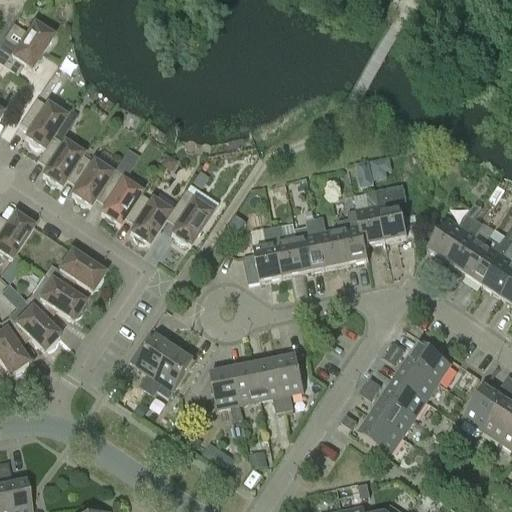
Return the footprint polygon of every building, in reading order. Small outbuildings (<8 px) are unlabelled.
[(33,29),(26,40),(12,30),(0,48),(0,70),(16,81),(23,71),(30,76),(52,42),(49,40),(48,38),(47,36),(46,35),(44,33),(43,33),(41,32),(39,32),(37,32),(33,29)] [(53,80),(47,89),(54,93),(60,84),(53,80)] [(43,156),(53,142),(55,138),(61,129),(66,122),(46,110),(46,111),(35,104),(19,129),(29,136),(24,143),(43,156)] [(68,133),(61,129),(55,138),(62,142),(68,133)] [(63,148),(53,142),(43,156),(36,166),(46,173),(41,181),(60,194),(69,181),(82,161),(83,160),(64,147),(63,148)] [(170,175),(176,166),(167,160),(161,169),(170,175)] [(89,213),(98,200),(111,179),(93,167),(92,167),(82,161),(69,181),(79,188),(70,200),(89,213)] [(355,168),(356,175),(363,177),(370,175),(368,165),(355,168)] [(114,175),(111,179),(98,200),(108,207),(99,219),(119,232),(127,220),(140,199),(141,198),(122,186),(125,182),(114,175)] [(207,182),(200,177),(193,187),(201,193),(207,182)] [(505,195),(498,190),(488,205),(495,210),(505,195)] [(407,241),(403,221),(400,208),(406,206),(403,191),(375,197),(385,247),(407,242),(407,241)] [(185,195),(170,217),(170,218),(168,221),(178,228),(170,240),(189,252),(211,219),(193,206),(195,202),(185,195)] [(369,213),(356,215),(364,251),(365,251),(385,247),(375,197),(366,198),(369,213)] [(148,251),(168,221),(170,218),(170,217),(151,205),(150,206),(140,199),(127,220),(137,226),(129,239),(148,251)] [(446,267),(475,224),(482,213),(474,208),(467,219),(459,232),(448,224),(428,255),(446,267)] [(348,223),(336,226),(338,234),(346,270),(368,265),(365,251),(364,251),(356,215),(347,217),(348,223)] [(415,219),(403,221),(407,241),(419,238),(415,219)] [(8,228),(0,222),(0,258),(11,266),(33,232),(14,220),(8,228)] [(324,274),(346,270),(338,234),(326,237),(323,222),(314,224),(324,274)] [(303,279),(324,274),(314,224),(305,226),(306,231),(294,234),(296,243),(303,279)] [(482,229),(475,224),(446,267),(464,279),(484,249),(474,242),(482,229)] [(282,283),(303,279),(296,243),(283,245),(280,231),(271,233),(282,283)] [(260,287),(282,283),(271,233),(251,237),(254,251),(252,252),(260,287)] [(464,279),(482,291),(511,248),(503,243),(495,256),(484,249),(464,279)] [(511,262),(511,249),(511,248),(482,291),(500,303),(511,285),(511,266),(510,266),(511,262)] [(218,265),(223,258),(215,253),(211,260),(218,265)] [(51,286),(65,295),(71,285),(91,298),(104,279),(70,257),(58,276),(50,270),(43,281),(51,286)] [(254,260),(242,262),(248,290),(260,287),(254,260)] [(25,306),(24,307),(31,313),(42,324),(53,314),(72,327),(85,308),(65,295),(51,286),(43,281),(31,300),(25,306)] [(511,285),(500,303),(511,310),(511,285)] [(60,341),(42,324),(31,313),(15,329),(8,323),(0,328),(5,335),(14,348),(26,340),(44,358),(60,341)] [(0,368),(9,381),(28,368),(14,348),(5,335),(0,338),(0,368)] [(146,396),(175,354),(149,337),(129,367),(147,379),(139,391),(146,396)] [(388,355),(399,363),(405,355),(393,347),(388,355)] [(407,368),(438,388),(451,369),(419,349),(407,368)] [(173,396),(173,397),(194,366),(175,354),(146,396),(154,401),(157,396),(169,403),(173,396)] [(399,363),(388,355),(383,363),(394,370),(399,363)] [(274,366),(285,416),(293,414),(290,400),(304,397),(296,362),(274,366)] [(276,418),(285,416),(274,366),(253,370),(260,406),(273,403),(276,418)] [(426,406),(438,388),(407,368),(395,386),(426,406)] [(253,370),(232,375),(239,410),(260,406),(253,370)] [(233,426),(242,425),(232,375),(210,379),(217,414),(230,412),(233,426)] [(508,397),(511,390),(511,383),(507,381),(500,392),(508,397)] [(364,391),(375,399),(381,391),(369,383),(364,391)] [(414,424),(426,406),(395,386),(383,404),(414,424)] [(375,399),(364,391),(359,399),(371,406),(375,399)] [(503,404),(484,392),(463,423),(482,436),(503,404)] [(414,424),(383,404),(371,422),(402,442),(414,424)] [(482,436),(500,447),(511,429),(511,410),(503,404),(482,436)] [(149,412),(140,407),(134,416),(142,422),(149,412)] [(340,428),(352,434),(357,427),(346,419),(340,428)] [(390,461),(402,442),(371,422),(358,441),(390,461)] [(511,429),(500,447),(511,455),(511,429)] [(188,437),(183,445),(195,453),(200,445),(188,437)] [(264,455),(249,458),(252,473),(267,470),(264,455)] [(234,464),(222,457),(215,468),(227,475),(234,464)] [(0,468),(0,479),(1,482),(10,481),(7,467),(0,468)] [(29,511),(25,487),(2,491),(6,511),(29,511)] [(369,501),(367,489),(357,490),(360,503),(369,501)]
